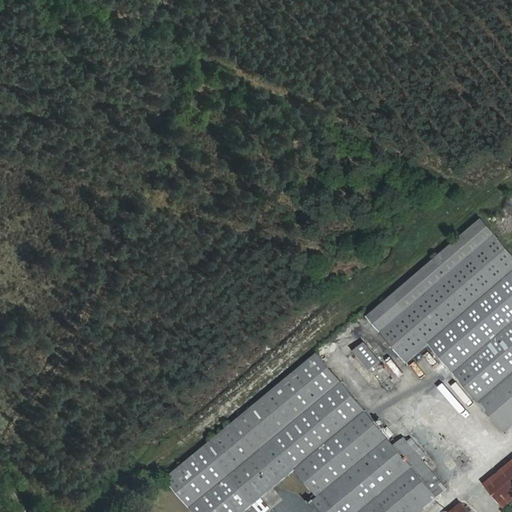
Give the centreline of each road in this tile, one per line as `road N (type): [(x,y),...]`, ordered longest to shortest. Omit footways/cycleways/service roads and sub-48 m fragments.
road 1 (track): [(0,451),(151,208),(200,73),(194,0)]
road 2 (track): [(154,201),(316,243)]
